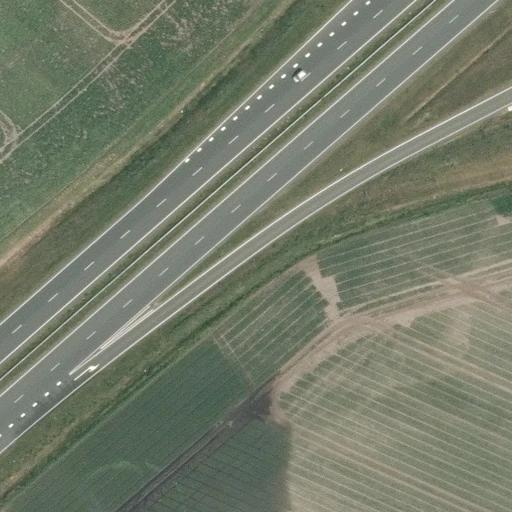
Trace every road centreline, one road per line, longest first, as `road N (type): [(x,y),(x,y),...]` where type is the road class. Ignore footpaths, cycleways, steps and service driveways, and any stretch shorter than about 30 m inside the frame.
road 1 (trunk): [(8,408),(477,0)]
road 2 (trunk): [(8,408),(70,384),(290,221),(511,95)]
road 3 (trunk): [(390,0),(0,346)]
